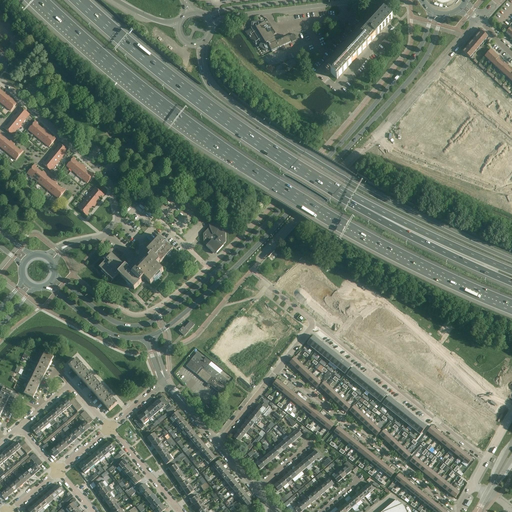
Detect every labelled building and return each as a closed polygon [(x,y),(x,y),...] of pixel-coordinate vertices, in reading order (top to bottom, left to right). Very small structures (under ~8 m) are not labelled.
[(384,11),(329,71),(337,79),(392,19),(384,11)] [(252,23),(251,23),(251,29),(245,32),(257,48),(259,47),(265,51),(266,51),(270,49),(271,52),(272,51),(272,52),(279,49),(280,51),(285,48),(283,46),(291,43),(288,37),(279,41),(276,37),(275,38),(269,29),(271,27),(270,25),(267,26),(265,23),(261,25),(259,21),(252,22),(252,23)] [(481,31),(477,36),(484,42),(488,37),(486,35),(487,34),(482,30),(481,31)] [(474,40),(481,46),(484,42),(477,36),(474,40)] [(386,38),(381,43),(388,50),(393,45),(386,38)] [(470,44),(477,50),(481,46),(474,40),(470,44)] [(467,48),(474,54),(477,50),(470,44),(467,48)] [(474,54),(467,48),(463,52),(470,58),(474,54)] [(488,61),(495,54),(491,50),(484,57),(488,61)] [(495,54),(488,61),(492,64),(499,57),(495,54)] [(499,57),(492,64),(496,68),(503,61),(499,57)] [(503,61),(496,68),(500,72),(507,65),(503,61)] [(507,65),(500,72),(504,75),(511,68),(507,65)] [(451,67),(447,71),(454,77),(458,73),(451,67)] [(447,71),(444,74),(451,80),(454,77),(447,71)] [(444,74),(441,78),(448,84),(451,80),(444,74)] [(441,78),(438,81),(445,88),(448,84),(441,78)] [(438,81),(434,85),(441,91),(445,88),(438,81)] [(434,85),(431,88),(438,95),(441,91),(434,85)] [(431,88),(428,92),(435,98),(438,95),(431,88)] [(474,88),(471,92),(478,99),(482,95),(474,88)] [(428,92),(425,95),(432,102),(435,98),(428,92)] [(471,92),(468,96),(475,102),(478,99),(471,92)] [(8,94),(0,103),(5,107),(12,99),(9,97),(10,95),(8,94)] [(425,95),(422,99),(429,105),(432,102),(425,95)] [(468,96),(465,99),(472,106),(475,102),(468,96)] [(12,99),(5,107),(11,112),(18,102),(16,101),(15,102),(12,99)] [(422,99),(418,103),(425,109),(429,105),(422,99)] [(465,99),(461,103),(468,109),(472,106),(465,99)] [(495,100),(491,103),(498,110),(502,106),(495,100)] [(461,103),(458,106),(465,113),(468,109),(461,103)] [(491,103),(488,107),(495,113),(498,110),(491,103)] [(458,106),(455,110),(462,116),(465,113),(458,106)] [(17,114),(25,120),(30,115),(21,107),(19,109),(20,110),(17,114)] [(488,107),(485,111),(492,117),(495,113),(488,107)] [(455,110),(452,113),(459,120),(462,116),(455,110)] [(485,111),(482,114),(489,121),(492,117),(485,111)] [(452,113),(448,117),(456,123),(459,120),(452,113)] [(25,120),(17,114),(15,117),(14,116),(12,118),(21,125),(25,120)] [(482,114),(478,118),(485,124),(489,121),(482,114)] [(448,117),(445,121),(452,127),(456,123),(448,117)] [(21,125),(12,118),(10,120),(11,121),(9,124),(17,131),(21,125)] [(478,118),(475,121),(482,128),(485,124),(478,118)] [(33,135),(40,127),(37,124),(38,123),(35,121),(28,130),(33,135)] [(445,121),(442,124),(449,131),(452,127),(445,121)] [(475,121),(472,125),(479,131),(482,128),(475,121)] [(17,131),(9,124),(6,127),(5,126),(3,128),(13,136),(17,131)] [(472,125),(469,128),(476,135),(479,131),(472,125)] [(40,127),(33,135),(38,139),(46,130),(44,128),(43,129),(40,127)] [(469,128),(465,132),(472,138),(476,135),(469,128)] [(46,130),(38,139),(43,143),(50,135),(47,133),(48,132),(46,130)] [(465,132),(462,135),(469,142),(472,138),(465,132)] [(50,135),(43,143),(49,148),(56,138),(54,137),(53,138),(50,135)] [(462,135),(459,139),(466,146),(469,142),(462,135)] [(511,141),(506,136),(503,140),(510,146),(511,143),(511,141)] [(5,152),(13,143),(11,141),(10,142),(7,140),(0,148),(5,152)] [(503,140),(499,143),(507,150),(510,146),(503,140)] [(10,156),(17,148),(14,146),(15,144),(13,143),(5,152),(10,156)] [(56,149),(64,156),(68,151),(59,143),(57,145),(59,146),(56,149)] [(499,143),(496,147),(503,153),(507,150),(499,143)] [(496,147),(493,151),(500,157),(503,153),(496,147)] [(17,148),(10,156),(16,161),(23,151),(21,149),(20,151),(17,148)] [(51,153),(60,161),(64,156),(56,149),(54,152),(52,151),(51,153)] [(493,151),(490,154),(497,160),(500,157),(493,151)] [(48,160),(56,166),(60,161),(51,153),(49,156),(50,157),(48,160)] [(490,154),(487,158),(494,164),(497,160),(490,154)] [(71,171),(78,163),(75,160),(76,159),(74,157),(66,167),(71,171)] [(487,158),(483,161),(490,168),(494,164),(487,158)] [(56,166),(48,160),(45,163),(44,162),(42,164),(51,172),(56,166)] [(78,163),(71,171),(77,175),(84,166),(82,164),(81,165),(78,163)] [(32,178),(39,170),(36,168),(37,166),(35,164),(27,174),(32,178)] [(84,166),(77,175),(82,179),(88,171),(85,169),(86,168),(84,166)] [(39,170),(32,178),(37,182),(45,173),(43,171),(42,173),(39,170)] [(88,171),(82,179),(87,184),(95,175),(93,173),(92,174),(88,171)] [(45,173),(37,182),(43,187),(49,179),(46,176),(47,175),(45,173)] [(49,179),(43,187),(48,191),(55,182),(53,180),(52,181),(49,179)] [(55,182),(48,191),(53,195),(60,187),(56,185),(58,183),(55,182)] [(60,187),(53,195),(58,200),(66,190),(64,188),(63,190),(60,187)] [(90,193),(98,199),(101,196),(102,197),(104,195),(95,187),(90,193)] [(98,199),(90,193),(86,198),(95,206),(97,203),(96,202),(98,199)] [(95,206),(86,198),(82,203),(90,210),(92,207),(94,208),(95,206)] [(90,210),(82,203),(77,208),(87,216),(89,214),(87,213),(90,210)] [(222,246),(225,242),(225,234),(219,228),(218,225),(210,226),(210,228),(204,234),(204,243),(207,246),(206,247),(215,255),(223,246),(222,246)] [(112,255),(105,262),(99,268),(112,281),(119,274),(122,277),(121,277),(135,290),(141,284),(142,285),(146,281),(151,285),(163,272),(157,265),(160,262),(173,250),(159,237),(147,250),(152,255),(149,258),(150,259),(138,272),(137,271),(132,275),(128,271),(129,269),(126,266),(125,267),(112,255)] [(256,315),(255,317),(257,319),(259,317),(261,319),(267,324),(272,328),(277,332),(273,337),(283,345),(286,341),(287,340),(288,340),(295,332),(279,320),(273,315),(268,311),(262,307),(256,315)] [(183,327),(179,332),(185,336),(188,332),(194,325),(191,322),(185,329),(183,327)] [(313,336),(307,344),(311,347),(317,340),(313,336)] [(317,340),(311,347),(315,350),(321,342),(317,340)] [(321,342),(315,350),(318,353),(325,345),(321,342)] [(325,345),(318,353),(322,356),(328,348),(325,345)] [(328,348),(322,356),(326,359),(332,351),(328,348)] [(332,351),(326,359),(330,362),(336,354),(332,351)] [(42,357),(51,362),(54,357),(45,352),(42,357)] [(194,356),(186,366),(196,374),(197,372),(199,374),(197,375),(208,384),(207,386),(209,388),(211,386),(220,393),(225,387),(226,386),(229,382),(216,372),(211,367),(206,373),(203,370),(204,368),(205,369),(211,362),(206,358),(205,358),(204,360),(200,358),(196,354),(194,356)] [(336,354),(330,362),(333,365),(340,357),(336,354)] [(51,362),(42,357),(40,362),(49,366),(51,362)] [(340,357),(333,365),(337,368),(343,360),(340,357)] [(294,358),(290,363),(290,364),(294,368),(299,363),(294,358)] [(79,378),(87,370),(77,359),(69,367),(79,378)] [(343,360),(337,368),(341,371),(347,363),(343,360)] [(49,366),(40,362),(38,366),(47,371),(49,366)] [(299,363),(294,368),(299,372),(303,367),(299,363)] [(347,363),(341,371),(345,374),(351,367),(347,363)] [(47,371),(38,366),(36,371),(45,375),(47,371)] [(303,367),(299,372),(303,376),(308,371),(303,367)] [(353,368),(346,376),(350,379),(357,371),(353,368)] [(87,370),(79,378),(89,389),(97,382),(87,370)] [(45,375),(36,371),(33,376),(42,380),(45,375)] [(308,371),(303,376),(307,380),(312,375),(308,371)] [(357,371),(350,379),(354,382),(361,374),(357,371)] [(361,374),(354,382),(358,385),(364,377),(361,374)] [(312,375),(307,380),(312,384),(317,379),(312,375)] [(42,380),(33,376),(31,380),(40,385),(42,380)] [(364,377),(358,385),(362,388),(368,380),(364,377)] [(317,379),(312,384),(316,388),(321,383),(317,379)] [(40,385),(31,380),(29,385),(38,389),(40,385)] [(277,380),(273,385),(278,389),(282,384),(277,380)] [(368,380),(362,388),(365,391),(372,383),(368,380)] [(97,382),(89,389),(99,400),(107,393),(97,382)] [(320,387),(320,388),(324,392),(329,387),(325,382),(320,387)] [(372,383),(365,391),(369,394),(376,386),(372,383)] [(282,384),(278,389),(282,393),(287,388),(282,384)] [(38,389),(29,385),(27,389),(36,394),(38,389)] [(376,386),(369,394),(373,397),(379,389),(376,386)] [(1,392),(10,397),(12,392),(3,387),(1,392)] [(329,387),(324,392),(329,396),(333,391),(329,387)] [(287,388),(282,393),(287,397),(291,391),(287,388)] [(36,394),(27,389),(24,394),(33,399),(36,394)] [(379,389),(373,397),(377,400),(383,392),(379,389)] [(291,391),(287,397),(292,401),(296,395),(291,391)] [(333,391),(329,396),(333,400),(338,395),(333,391)] [(0,394),(0,397),(8,402),(10,397),(1,392),(0,394)] [(383,392),(377,400),(381,403),(387,395),(383,392)] [(107,393),(99,400),(109,412),(118,404),(107,393)] [(296,395),(292,401),(296,404),(301,399),(296,395)] [(338,395),(333,400),(337,404),(342,399),(338,395)] [(389,396),(382,404),(386,408),(393,400),(389,396)] [(153,404),(159,411),(162,409),(164,411),(165,410),(170,415),(176,410),(173,407),(172,408),(169,404),(170,404),(168,401),(167,402),(163,397),(159,400),(153,404)] [(301,399),(296,404),(301,408),(306,403),(301,399)] [(342,399),(337,404),(342,408),(347,403),(342,399)] [(63,403),(67,409),(72,405),(71,405),(69,402),(67,400),(63,403)] [(393,400),(386,408),(390,411),(396,403),(393,400)] [(67,409),(63,403),(58,407),(63,413),(67,409)] [(256,410),(262,414),(263,416),(270,408),(264,403),(261,406),(260,405),(256,410)] [(306,403),(301,408),(306,412),(310,406),(306,403)] [(347,403),(342,408),(346,413),(347,412),(351,407),(347,403)] [(396,403),(390,411),(394,414),(400,406),(396,403)] [(159,411),(153,404),(148,409),(154,416),(159,411)] [(310,406),(306,412),(311,416),(315,410),(310,406)] [(354,406),(350,411),(354,416),(359,411),(354,406)] [(400,406),(394,414),(397,417),(404,409),(400,406)] [(63,413),(58,407),(54,411),(59,417),(63,413)] [(143,413),(149,420),(154,416),(148,409),(143,413)] [(404,409),(397,417),(401,420),(408,412),(404,409)] [(252,414),(258,419),(262,414),(256,410),(252,414)] [(315,410),(311,416),(315,419),(320,414),(315,410)] [(59,417),(54,411),(49,414),(54,420),(59,417)] [(359,411),(354,416),(359,420),(363,415),(359,411)] [(175,422),(181,417),(177,412),(171,417),(175,422)] [(408,412),(401,420),(405,423),(411,415),(408,412)] [(149,420),(143,413),(138,418),(134,421),(141,430),(146,426),(144,424),(149,420)] [(54,420),(49,414),(45,418),(50,424),(54,420)] [(258,419),(252,414),(249,419),(254,424),(258,419)] [(320,414),(315,419),(320,423),(324,418),(320,414)] [(363,415),(359,420),(363,424),(368,419),(363,415)] [(411,415),(405,423),(409,426),(415,418),(411,415)] [(287,416),(285,418),(288,421),(291,423),(290,424),(293,427),(297,424),(296,423),(287,416)] [(179,426),(185,421),(181,417),(175,422),(179,426)] [(50,424),(45,418),(40,422),(45,428),(50,424)] [(324,418),(320,423),(325,427),(329,421),(324,418)] [(415,418),(409,426),(412,429),(419,421),(415,418)] [(254,424),(249,419),(245,424),(250,428),(254,424)] [(368,419),(363,424),(367,428),(372,423),(368,419)] [(183,431),(189,426),(185,421),(179,426),(183,431)] [(329,421),(325,427),(329,431),(330,431),(334,425),(329,421)] [(419,421),(412,429),(416,432),(423,424),(419,421)] [(45,428),(40,422),(36,426),(41,431),(45,428)] [(88,425),(86,422),(81,425),(86,431),(91,428),(88,425)] [(372,423),(367,428),(372,432),(376,427),(372,423)] [(250,428),(245,424),(241,429),(247,433),(250,428)] [(423,424),(416,432),(420,435),(427,427),(424,425),(423,424)] [(77,429),(82,435),(86,431),(81,425),(77,429)] [(41,431),(36,426),(32,429),(37,435),(41,431)] [(187,436),(193,431),(189,426),(183,431),(187,436)] [(338,427),(334,432),(339,436),(343,431),(338,427)] [(376,427),(372,432),(376,436),(381,431),(376,427)] [(432,436),(436,431),(432,427),(427,432),(432,436)] [(72,433),(77,439),(82,435),(77,429),(72,433)] [(247,433),(241,429),(237,433),(243,438),(247,433)] [(304,431),(303,432),(307,437),(311,433),(306,429),(304,431)] [(293,434),(297,439),(302,435),(297,430),(293,434)] [(384,430),(380,435),(380,436),(384,440),(389,435),(384,430)] [(191,440),(197,435),(193,431),(187,436),(191,440)] [(343,431),(339,436),(344,440),(348,435),(343,431)] [(436,431),(432,436),(436,440),(441,434),(436,431)] [(68,437),(73,442),(77,439),(72,433),(68,437)] [(151,444),(156,440),(158,439),(155,433),(147,438),(151,444)] [(243,438),(237,433),(234,438),(239,443),(243,438)] [(297,439),(293,434),(288,437),(293,443),(297,439)] [(441,434),(436,440),(441,443),(445,438),(441,434)] [(195,445),(200,440),(197,435),(191,440),(195,445)] [(348,435),(344,440),(348,444),(352,439),(348,435)] [(389,435),(384,440),(389,444),(393,439),(389,435)] [(64,440),(69,446),(73,442),(68,437),(64,440)] [(293,443),(288,437),(283,441),(288,447),(293,443)] [(445,438),(441,443),(445,447),(450,441),(445,438)] [(158,439),(156,440),(151,444),(155,449),(162,444),(158,439)] [(352,439),(348,444),(353,448),(357,442),(352,439)] [(393,439),(389,444),(393,448),(398,443),(393,439)] [(59,444),(64,450),(69,446),(64,440),(59,444)] [(200,440),(195,445),(199,449),(204,444),(200,440)] [(288,447),(283,441),(279,445),(284,451),(288,447)] [(450,441),(445,447),(450,450),(454,445),(450,441)] [(21,448),(21,447),(19,445),(17,442),(12,446),(17,452),(22,448),(21,448)] [(109,453),(111,455),(114,452),(112,450),(115,449),(109,442),(104,446),(109,453)] [(357,442),(353,448),(358,451),(362,446),(357,442)] [(159,454),(166,450),(166,449),(167,448),(164,443),(162,444),(155,449),(159,454)] [(398,443),(393,448),(397,452),(402,447),(398,443)] [(55,448),(60,454),(64,450),(59,444),(55,448)] [(202,454),(208,449),(204,444),(199,449),(202,454)] [(284,451),(279,445),(274,449),(279,455),(284,451)] [(454,445),(450,450),(454,454),(459,448),(454,445)] [(17,452),(12,446),(8,450),(13,456),(17,452)] [(105,457),(109,453),(104,446),(99,450),(105,457)] [(362,446),(358,451),(362,455),(367,450),(362,446)] [(402,447),(397,452),(402,456),(406,451),(402,447)] [(60,454),(55,448),(50,451),(55,457),(60,454)] [(459,448),(454,454),(459,457),(463,452),(459,448)] [(208,449),(202,454),(206,458),(206,459),(212,454),(208,449)] [(279,455),(274,449),(270,453),(274,459),(279,455)] [(13,456),(8,450),(3,453),(8,459),(13,456)] [(105,457),(99,450),(94,455),(100,461),(105,457)] [(162,460),(169,455),(166,450),(159,454),(162,460)] [(367,450),(362,455),(367,459),(371,454),(367,450)] [(320,457),(316,451),(311,455),(316,461),(318,459),(320,460),(322,458),(320,457)] [(406,451),(402,456),(406,461),(411,455),(406,451)] [(463,452),(459,457),(463,461),(468,456),(463,452)] [(8,459),(3,453),(0,456),(0,458),(4,463),(8,459)] [(274,459),(270,453),(265,457),(270,462),(274,459)] [(208,465),(210,463),(216,458),(212,454),(206,459),(206,458),(204,460),(208,465)] [(371,454),(367,459),(372,463),(376,457),(371,454)] [(100,461),(94,455),(89,459),(95,465),(100,461)] [(169,455),(162,460),(166,465),(173,460),(169,455)] [(316,461),(311,455),(306,459),(311,465),(316,461)] [(468,456),(463,461),(468,465),(472,459),(468,456)] [(270,462),(265,457),(260,461),(265,466),(270,462)] [(376,457),(372,463),(376,467),(381,461),(376,457)] [(414,457),(410,462),(414,466),(419,460),(414,457)] [(323,464),(325,467),(332,462),(329,458),(324,462),(325,462),(323,464)] [(95,465),(89,459),(84,463),(88,467),(90,470),(95,465)] [(311,465),(306,459),(302,463),(306,469),(311,465)] [(121,460),(116,463),(118,466),(122,471),(129,466),(124,460),(123,462),(121,460)] [(419,460),(414,466),(419,470),(423,464),(419,460)] [(217,471),(222,466),(218,461),(213,466),(217,471)] [(265,466),(260,461),(256,464),(261,470),(265,466)] [(381,461),(376,467),(381,470),(385,465),(381,461)] [(342,470),(347,475),(351,472),(351,471),(353,469),(347,462),(343,466),(344,468),(342,470)] [(36,465),(34,463),(32,465),(31,465),(29,466),(31,468),(36,474),(40,470),(38,467),(36,465)] [(90,470),(88,467),(84,463),(79,467),(84,474),(90,470)] [(306,469),(302,463),(297,467),(302,472),(306,469)] [(172,467),(169,469),(173,475),(180,470),(176,464),(172,467)] [(423,464),(419,470),(423,473),(428,468),(423,464)] [(385,465),(381,470),(386,474),(390,469),(385,465)] [(126,476),(133,470),(129,466),(122,471),(126,476)] [(221,476),(226,471),(222,466),(217,471),(221,476)] [(302,472),(297,467),(292,471),(297,476),(302,472)] [(26,472),(31,478),(36,474),(31,468),(26,472)] [(340,468),(336,471),(336,472),(338,473),(337,474),(342,479),(347,475),(342,470),(340,468)] [(428,468),(423,473),(428,477),(432,471),(428,468)] [(390,469),(386,474),(390,478),(395,473),(390,469)] [(133,470),(126,476),(131,481),(137,475),(133,470)] [(177,480),(184,475),(180,470),(173,475),(177,480)] [(224,480),(230,475),(226,471),(221,476),(224,480)] [(297,476),(292,471),(288,475),(292,480),(297,476)] [(432,471),(428,477),(432,480),(437,475),(432,471)] [(31,478),(26,472),(22,475),(27,481),(31,478)] [(337,474),(338,473),(336,472),(334,473),(336,475),(333,477),(338,483),(342,479),(337,474)] [(399,474),(395,480),(400,484),(404,478),(399,474)] [(27,481),(22,475),(18,479),(23,485),(27,481)] [(137,475),(131,481),(135,486),(141,480),(137,475)] [(180,485),(187,481),(189,479),(188,477),(186,478),(184,475),(177,480),(180,485)] [(230,475),(224,480),(228,485),(234,480),(230,475)] [(292,480),(288,475),(283,478),(288,484),(292,480)] [(437,475),(432,480),(437,484),(441,478),(437,475)] [(288,484),(283,478),(279,482),(283,488),(288,484)] [(404,478),(400,484),(404,487),(409,482),(404,478)] [(441,478),(437,484),(441,487),(446,482),(441,478)] [(23,485),(18,479),(13,483),(18,489),(23,485)] [(334,485),(329,479),(325,483),(329,489),(334,485)] [(232,489),(238,485),(234,480),(228,485),(232,489)] [(187,481),(180,485),(184,491),(191,486),(187,481)] [(99,493),(106,488),(102,482),(95,487),(99,493)] [(283,488),(279,482),(274,486),(275,487),(273,488),(277,493),(283,488)] [(409,482),(404,487),(409,491),(413,486),(409,482)] [(446,482),(441,487),(446,491),(450,486),(446,482)] [(18,489),(13,483),(9,487),(14,492),(18,489)] [(329,489),(325,483),(320,487),(325,492),(329,489)] [(138,490),(142,495),(149,490),(145,484),(138,490)] [(365,488),(370,493),(374,490),(369,484),(365,488)] [(53,490),(58,496),(63,492),(58,485),(53,490)] [(236,494),(242,489),(238,485),(232,489),(236,494)] [(191,486),(184,491),(188,496),(195,491),(191,486)] [(413,486),(409,491),(414,495),(418,490),(413,486)] [(450,486),(446,491),(450,495),(455,489),(450,486)] [(14,492),(9,487),(4,490),(9,496),(14,492)] [(325,492),(320,487),(316,491),(321,496),(325,492)] [(103,498),(110,493),(106,488),(99,493),(103,498)] [(370,493),(365,488),(360,491),(365,497),(370,493)] [(240,499),(246,494),(242,489),(236,494),(240,499)] [(455,489),(450,495),(455,498),(459,493),(455,489)] [(9,496),(4,490),(1,493),(0,491),(0,499),(1,500),(3,498),(5,500),(9,496)] [(48,494),(53,500),(58,496),(53,490),(48,494)] [(147,500),(153,495),(149,490),(142,495),(147,500)] [(418,490),(414,495),(418,499),(423,493),(418,490)] [(321,496),(316,491),(311,494),(316,500),(321,496)] [(356,495),(361,501),(365,497),(360,491),(356,495)] [(107,503),(114,499),(110,493),(103,498),(107,503)] [(423,493),(418,499),(423,502),(427,497),(423,493)] [(53,500),(48,494),(43,498),(48,504),(53,500)] [(244,503),(250,498),(246,494),(240,499),(244,503)] [(283,498),(282,499),(281,500),(280,501),(283,503),(291,497),(288,494),(283,498)] [(316,500),(311,494),(307,498),(312,504),(316,500)] [(151,505),(157,499),(153,495),(147,500),(151,505)] [(361,501),(356,495),(351,499),(356,505),(361,501)] [(194,506),(201,501),(197,496),(190,500),(194,506)] [(427,497),(423,502),(428,506),(432,501),(427,497)] [(48,504),(43,498),(38,502),(44,509),(48,504)] [(244,503),(248,508),(253,503),(250,498),(244,503)] [(287,502),(284,504),(286,508),(287,509),(288,508),(290,507),(291,506),(289,504),(294,500),(292,498),(287,502)] [(302,502),(307,507),(312,504),(307,498),(302,502)] [(110,509),(117,504),(114,499),(107,503),(110,509)] [(155,510),(162,504),(157,499),(151,505),(155,510)] [(356,505),(351,499),(347,503),(352,508),(356,505)] [(407,511),(405,506),(396,500),(381,511),(407,511)] [(198,511),(205,507),(201,501),(194,506),(198,511)] [(432,501),(428,506),(432,510),(437,505),(432,501)] [(39,511),(44,509),(38,502),(33,506),(37,511),(39,511)] [(307,507),(302,502),(298,506),(303,511),(307,507)] [(69,511),(72,511),(77,508),(73,503),(66,509),(69,511)] [(347,511),(352,508),(347,503),(343,506),(347,511)]
